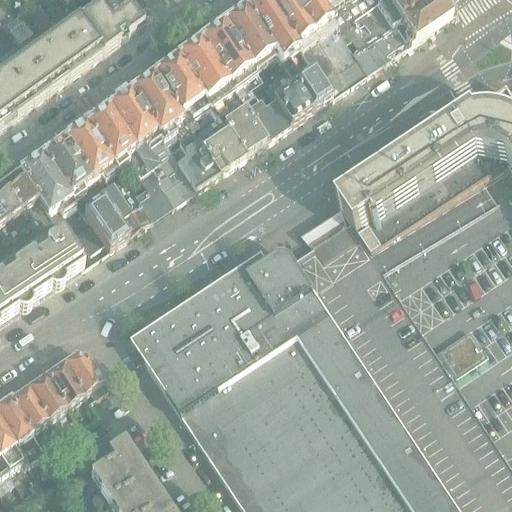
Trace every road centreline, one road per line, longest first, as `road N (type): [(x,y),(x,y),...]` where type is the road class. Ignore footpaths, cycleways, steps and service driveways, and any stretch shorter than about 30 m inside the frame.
road 1 (tertiary): [(88,312),(402,107)]
road 2 (residential): [(214,511),(88,312)]
road 3 (residential): [(0,161),(176,37)]
road 4 (tertiary): [(499,32),(402,107)]
